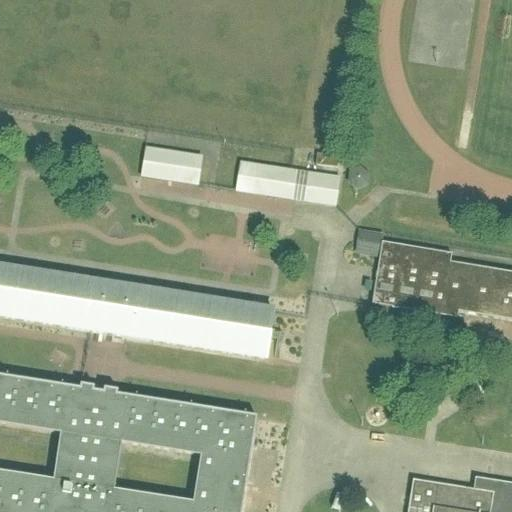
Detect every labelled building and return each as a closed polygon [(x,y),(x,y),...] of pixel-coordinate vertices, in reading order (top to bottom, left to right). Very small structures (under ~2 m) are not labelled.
[(198,157),(142,152),(139,180),(195,186),(198,157)] [(336,179),(236,166),(232,195),(332,209),(336,179)] [(352,171),(352,187),(370,188),(371,172),(352,171)] [(451,252),(376,240),(365,307),(452,321),(453,314),(511,323),(511,272),(450,263),(451,252)] [(277,316),(0,272),(0,326),(268,369),(277,316)] [(243,511),(257,426),(0,385),(0,511),(243,511)] [(414,486),(409,511),(511,511),(511,492),(477,487),(475,496),(414,486)]
